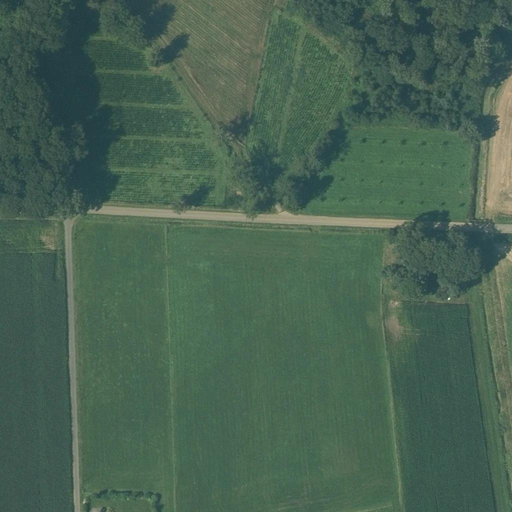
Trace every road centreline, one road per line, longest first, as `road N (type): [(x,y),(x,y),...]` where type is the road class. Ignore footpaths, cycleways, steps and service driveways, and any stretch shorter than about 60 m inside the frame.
road 1 (unclassified): [(0,210),(511,230)]
road 2 (track): [(99,0),(160,43),(286,220)]
